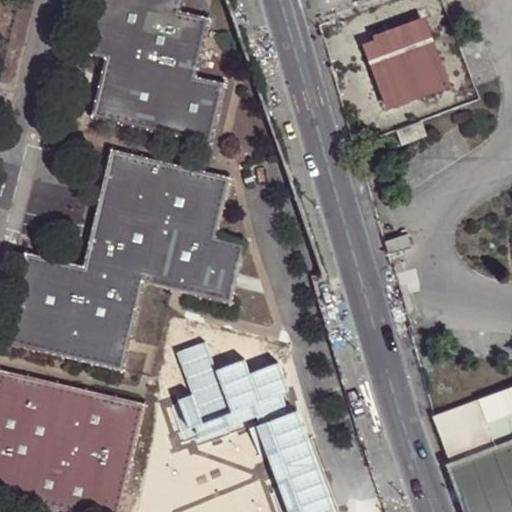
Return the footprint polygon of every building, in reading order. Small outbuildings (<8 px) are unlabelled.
[(192,81),(198,53),(201,42),(205,23),(176,16),(179,0),(86,0),(74,54),(102,62),(98,80),(98,82),(103,83),(101,91),(96,90),(96,91),(89,120),(207,148),(221,89),(192,81)] [(387,106),(446,84),(430,39),(426,39),(422,23),(365,43),(387,106)] [(201,42),(198,53),(208,56),(211,45),(201,42)] [(84,88),(96,91),(96,90),(101,91),(103,83),(98,82),(98,80),(87,77),(84,88)] [(421,121),(397,130),(403,143),(426,135),(421,121)] [(127,165),(129,159),(109,155),(90,233),(90,235),(96,237),(93,245),(88,244),(81,272),(23,258),(2,348),(119,376),(124,356),(124,355),(119,353),(121,346),(126,347),(127,345),(141,287),(169,294),(171,294),(172,289),(179,290),(178,296),(180,296),(227,307),(242,248),(213,241),(227,182),(137,161),(135,167),(127,165)] [(137,161),(129,159),(127,165),(135,167),(137,161)] [(90,235),(90,233),(80,231),(77,241),(88,244),(93,245),(96,237),(90,235)] [(177,306),(180,296),(178,296),(179,290),(172,289),(171,294),(169,294),(167,303),(177,306)] [(191,328),(186,348),(193,350),(191,358),(184,356),(184,359),(178,386),(177,388),(182,389),(180,398),(175,397),(151,504),(169,509),(171,509),(172,505),(180,507),(178,511),(180,511),(181,511),(241,511),(280,349),(191,328)] [(124,355),(124,356),(135,359),(138,347),(127,345),(126,347),(121,346),(119,353),(124,355)] [(193,350),(186,348),(176,346),(173,356),(184,359),(184,356),(191,358),(193,350)] [(141,410),(1,377),(0,380),(0,501),(45,511),(118,511),(119,509),(119,507),(114,506),(116,498),(122,500),(122,498),(141,410)] [(177,388),(178,386),(167,384),(164,394),(175,397),(180,398),(182,389),(177,388)] [(493,449),(511,441),(511,413),(483,424),(493,449)] [(511,511),(511,441),(493,449),(448,466),(465,511),(511,511)] [(133,501),(122,498),(122,500),(116,498),(114,506),(119,507),(119,509),(131,511),(133,501)]
